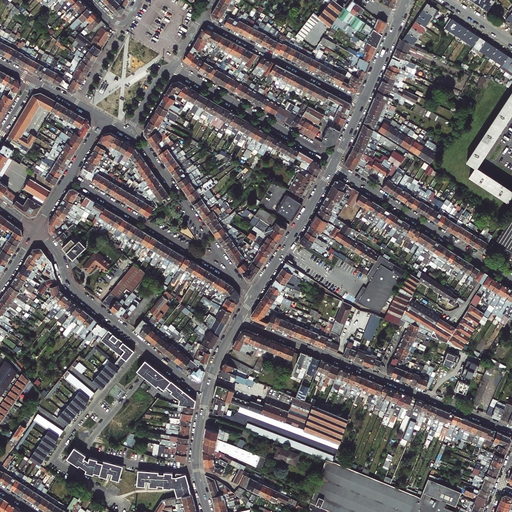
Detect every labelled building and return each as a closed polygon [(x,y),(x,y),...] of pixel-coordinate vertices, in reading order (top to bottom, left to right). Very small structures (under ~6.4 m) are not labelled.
[(60,0),(59,1),(60,2),(54,8),(54,9),(56,10),(60,7),(61,6),(66,0),(60,0)] [(76,0),(66,0),(61,6),(62,8),(63,8),(67,5),(70,7),(76,0)] [(84,2),(81,0),(76,0),(70,7),(68,9),(70,10),(65,15),(68,18),(84,2)] [(120,4),(122,0),(116,0),(110,8),(114,11),(120,4)] [(121,15),(129,0),(122,0),(120,4),(114,11),(118,15),(121,15)] [(233,5),(223,0),(219,0),(218,3),(233,11),(234,10),(236,7),(233,5)] [(330,2),(318,16),(330,27),(333,23),(343,7),(345,5),(343,3),(341,6),(336,2),(335,0),(331,0),(330,2)] [(352,0),(348,0),(345,5),(343,7),(345,8),(350,12),(357,3),(352,0)] [(493,1),(491,0),(483,0),(480,4),(487,9),(493,1)] [(77,18),(88,7),(84,2),(68,18),(64,22),(66,24),(69,22),(75,16),(77,18)] [(233,11),(218,3),(215,7),(230,15),(232,13),(233,11)] [(357,3),(350,12),(359,18),(362,13),(365,9),(357,3)] [(438,11),(428,4),(424,10),(434,17),(438,11)] [(14,16),(16,14),(18,9),(14,5),(10,13),(14,16)] [(70,25),(73,28),(77,24),(81,20),(83,22),(93,11),(88,7),(77,18),(71,24),(70,25)] [(230,15),(215,7),(213,12),(227,20),(230,15)] [(382,34),(367,23),(365,22),(359,18),(350,12),(345,8),(343,7),(333,23),(353,36),(354,35),(363,41),(367,42),(376,47),(382,34)] [(229,27),(239,11),(237,10),(236,11),(234,15),(232,13),(230,15),(227,20),(224,24),(229,27)] [(240,10),(239,11),(229,27),(233,29),(243,14),(241,12),(242,11),(240,10)] [(434,17),(424,10),(420,16),(428,21),(430,23),(434,17)] [(97,15),(93,11),(83,22),(80,24),(82,26),(84,24),(86,26),(97,15)] [(227,20),(213,12),(211,15),(212,18),(224,24),(227,20)] [(243,14),(233,29),(238,32),(244,22),(249,14),(245,12),(243,14)] [(97,15),(86,26),(79,33),(82,35),(84,37),(88,33),(101,20),(97,15)] [(377,19),(373,16),(372,17),(373,18),(371,21),(384,29),(386,23),(378,18),(377,19)] [(424,26),(428,21),(420,16),(416,21),(424,26)] [(246,23),(244,22),(238,32),(242,34),(250,21),(252,19),(250,18),(248,21),(248,20),(246,23)] [(451,30),(456,22),(450,19),(446,25),(445,27),(451,30)] [(77,24),(73,28),(75,29),(80,24),(83,22),(81,20),(77,24)] [(104,23),(101,20),(88,33),(93,36),(95,34),(94,33),(98,28),(100,26),(104,23)] [(246,36),(256,21),(254,20),(253,23),(250,21),(242,34),(246,36)] [(257,20),(256,21),(246,36),(251,38),(261,23),(262,23),(257,20)] [(370,20),(367,23),(382,34),(384,29),(371,21),(370,20)] [(51,26),(46,21),(40,27),(46,32),(51,26)] [(420,32),(424,26),(416,21),(412,27),(420,32)] [(251,38),(255,41),(262,31),(264,28),(264,27),(264,26),(266,27),(266,26),(266,25),(267,23),(266,22),(265,25),(261,23),(251,38)] [(457,34),(462,26),(456,22),(451,30),(452,31),(457,34)] [(260,43),(265,46),(275,30),(277,27),(279,24),(277,23),(275,27),(273,29),(271,27),(269,29),(260,43)] [(468,30),(462,26),(457,34),(462,38),(468,30)] [(101,49),(111,33),(107,30),(101,27),(91,43),(93,44),(101,49)] [(416,38),(420,32),(412,27),(408,32),(416,38)] [(442,31),(448,35),(449,34),(451,30),(445,27),(442,31)] [(199,36),(207,41),(213,31),(207,28),(203,29),(199,36)] [(255,41),(260,43),(269,29),(267,28),(264,33),(262,31),(255,41)] [(0,41),(0,52),(10,34),(13,30),(11,29),(9,32),(8,33),(5,32),(0,41)] [(10,34),(0,52),(0,53),(4,56),(14,39),(14,38),(12,37),(13,34),(15,31),(13,30),(10,34)] [(275,30),(265,46),(269,48),(276,37),(274,35),(277,31),(275,30)] [(473,34),(468,30),(462,38),(468,42),(473,34)] [(207,41),(211,43),(218,34),(213,31),(207,41)] [(416,38),(408,32),(403,40),(412,44),(414,45),(419,39),(416,38)] [(211,54),(211,53),(213,50),(214,48),(222,36),(218,34),(211,43),(212,43),(210,46),(209,48),(209,50),(208,52),(209,52),(208,53),(209,54),(209,53),(210,53),(211,54)] [(269,48),(273,50),(281,35),(278,34),(276,37),(269,48)] [(468,42),(474,45),(479,37),(473,34),(468,42)] [(82,35),(79,38),(86,43),(87,42),(92,46),(93,44),(91,43),(84,37),(82,35)] [(273,50),(278,53),(285,38),(285,37),(281,35),(273,50)] [(199,36),(196,41),(207,47),(207,45),(208,44),(206,43),(207,41),(199,36)] [(213,50),(211,53),(215,56),(216,53),(217,52),(218,51),(227,38),(222,36),(214,48),(213,50)] [(323,37),(320,42),(333,49),(336,44),(323,37)] [(479,37),(474,45),(480,49),(485,41),(479,37)] [(97,56),(101,49),(93,44),(92,46),(87,42),(86,43),(79,38),(77,41),(78,42),(97,56)] [(218,51),(222,54),(231,41),(227,38),(218,51)] [(285,38),(278,53),(282,55),(288,42),(289,40),(285,38)] [(15,40),(14,39),(4,56),(9,58),(19,42),(15,40)] [(19,42),(9,58),(14,61),(25,43),(26,41),(23,39),(21,43),(19,42)] [(396,48),(426,62),(427,61),(425,60),(426,59),(423,57),(425,53),(413,48),(411,47),(412,44),(403,40),(400,39),(396,48)] [(207,47),(196,41),(193,45),(200,50),(201,51),(203,48),(204,49),(205,49),(207,47)] [(226,56),(227,56),(236,43),(231,41),(222,54),(226,56)] [(363,41),(360,46),(373,55),(376,47),(367,42),(363,41)] [(491,45),(485,41),(480,49),(486,53),(491,45)] [(97,56),(78,42),(76,45),(82,49),(80,51),(81,52),(94,62),(97,56)] [(288,42),(282,55),(287,57),(293,44),(288,42)] [(25,43),(14,61),(19,64),(26,51),(28,48),(24,47),(26,44),(25,43)] [(236,43),(227,56),(231,58),(234,55),(240,45),(236,43)] [(293,44),(287,57),(291,60),(296,50),(299,45),(294,43),(293,44)] [(373,55),(360,46),(355,43),(353,46),(359,49),(358,51),(357,50),(356,52),(348,48),(347,50),(354,55),(369,62),(373,55)] [(189,65),(196,55),(200,50),(193,45),(183,60),(189,65)] [(234,55),(231,58),(229,62),(228,63),(230,64),(232,61),(233,59),(236,60),(238,57),(245,48),(240,45),(234,55)] [(425,53),(426,51),(414,45),(413,48),(425,53)] [(491,57),(496,49),(491,45),(486,53),(491,57)] [(296,50),(291,60),(296,62),(301,52),(302,50),(303,48),(301,46),(299,51),(296,50)] [(24,66),(29,69),(36,56),(33,55),(36,49),(34,48),(33,50),(32,51),(24,66)] [(238,61),(241,63),(243,59),(249,50),(245,48),(238,57),(236,60),(236,62),(235,63),(234,64),(236,65),(238,61)] [(425,65),(426,62),(396,48),(393,55),(413,64),(414,64),(416,61),(425,65)] [(502,53),(496,49),(491,57),(497,61),(502,53)] [(24,66),(32,51),(31,50),(29,52),(26,51),(19,64),(24,66)] [(243,59),(241,63),(237,69),(241,71),(244,67),(254,52),(249,50),(243,59)] [(34,72),(38,74),(47,59),(49,55),(44,52),(42,56),(34,72)] [(74,54),(75,55),(91,67),(94,62),(81,52),(79,54),(77,52),(76,53),(75,52),(74,54)] [(244,67),(248,70),(258,55),(254,52),(244,67)] [(296,62),(300,64),(305,55),(301,52),(296,62)] [(309,69),(313,71),(320,58),(322,54),(318,52),(317,54),(315,57),(314,59),(309,69)] [(497,61),(503,64),(508,56),(502,53),(497,61)] [(34,72),(42,56),(37,54),(36,56),(29,69),(34,72)] [(320,58),(313,71),(318,74),(324,61),(322,60),(324,56),(323,56),(324,55),(322,54),(320,58)] [(80,63),(78,66),(88,72),(91,67),(75,55),(73,58),(80,63)] [(189,65),(194,68),(200,59),(201,57),(200,56),(198,57),(196,55),(189,65)] [(251,74),(255,67),(262,57),(258,55),(248,70),(246,73),(242,79),(234,92),(238,94),(244,85),(245,83),(249,77),(250,76),(251,74)] [(305,55),(300,64),(305,67),(310,57),(305,55)] [(369,62),(354,55),(352,60),(353,60),(351,64),(356,67),(365,71),(369,62)] [(413,66),(414,64),(413,64),(393,55),(389,64),(404,71),(406,66),(405,66),(406,63),(413,66)] [(51,62),(43,77),(48,79),(55,67),(53,65),(56,60),(55,59),(57,57),(55,56),(51,62)] [(506,71),(511,62),(511,58),(508,56),(503,64),(501,67),(506,71)] [(202,73),(212,60),(212,59),(208,57),(207,58),(204,62),(198,71),(202,73)] [(259,71),(267,59),(262,57),(255,67),(257,68),(256,70),(259,71)] [(310,57),(305,67),(309,69),(314,59),(310,57)] [(73,63),(75,64),(78,66),(80,63),(73,58),(71,62),(73,63)] [(325,60),(324,61),(318,74),(322,76),(329,63),(330,61),(331,60),(331,59),(329,58),(327,61),(325,60)] [(38,74),(43,77),(51,62),(47,59),(38,74)] [(200,59),(194,68),(198,71),(204,62),(202,60),(200,59)] [(257,78),(259,79),(271,62),(267,59),(259,71),(257,74),(255,77),(257,78)] [(212,66),(215,62),(212,60),(202,73),(207,76),(213,67),(212,66)] [(53,83),(63,65),(58,62),(55,67),(48,79),(53,83)] [(211,78),(216,81),(228,63),(227,62),(226,64),(224,64),(221,68),(219,67),(211,78)] [(267,77),(275,64),(271,62),(259,79),(264,82),(266,79),(267,77)] [(352,69),(354,70),(361,73),(361,74),(364,75),(365,71),(356,67),(351,64),(348,62),(346,66),(352,69)] [(228,63),(216,81),(220,84),(228,72),(226,71),(230,67),(231,67),(232,66),(230,64),(228,63)] [(322,76),(327,78),(332,69),(333,65),(331,64),(329,63),(322,76)] [(75,64),(72,70),(85,78),(88,72),(78,66),(75,64)] [(267,77),(271,79),(278,65),(275,64),(267,77)] [(417,77),(404,71),(389,64),(387,68),(407,77),(410,79),(411,77),(414,78),(416,79),(417,77)] [(66,66),(63,65),(53,83),(59,86),(65,74),(67,71),(65,71),(64,73),(62,72),(66,66)] [(213,67),(207,76),(211,78),(219,67),(220,66),(218,65),(215,68),(213,67)] [(276,81),(283,68),(278,65),(271,79),(276,81)] [(331,81),(338,67),(336,66),(334,70),(332,69),(327,78),(331,81)] [(331,81),(336,83),(341,73),(342,71),(341,69),(338,67),(331,81)] [(73,75),(72,77),(82,83),(85,78),(72,70),(70,69),(68,68),(67,71),(73,75)] [(229,89),(240,72),(241,71),(237,69),(237,68),(234,72),(233,74),(224,86),(229,89)] [(278,85),(280,86),(288,70),(283,68),(276,81),(280,83),(278,85)] [(407,77),(387,68),(385,74),(395,79),(404,83),(407,77)] [(361,73),(354,70),(353,72),(351,70),(349,69),(347,71),(352,75),(362,79),(364,75),(361,74),(361,73)] [(288,70),(280,86),(279,87),(281,89),(283,84),(286,86),(293,73),(288,70)] [(220,84),(224,86),(233,74),(229,71),(228,72),(220,84)] [(352,75),(347,71),(346,74),(350,76),(352,76),(350,79),(360,84),(362,79),(352,75)] [(243,73),(240,72),(229,89),(234,92),(242,79),(240,78),(243,73)] [(449,82),(452,75),(444,72),(441,79),(449,82)] [(293,73),(286,86),(282,92),(286,95),(288,92),(298,76),(293,73)] [(336,83),(340,85),(344,77),(345,76),(341,73),(336,83)] [(2,92),(4,89),(11,76),(7,74),(0,86),(3,87),(1,92),(2,92)] [(65,81),(66,79),(68,75),(65,74),(59,86),(73,93),(76,92),(78,89),(65,81)] [(393,85),(395,79),(385,74),(382,80),(393,85)] [(478,85),(483,87),(487,77),(482,75),(478,85)] [(6,90),(8,91),(9,90),(10,91),(12,87),(11,86),(16,79),(11,76),(4,89),(6,90)] [(298,76),(288,92),(289,93),(290,90),(295,92),(296,91),(303,78),(298,76)] [(69,80),(66,79),(65,81),(78,89),(82,83),(72,77),(71,77),(69,80)] [(349,83),(347,79),(346,78),(344,77),(340,85),(354,93),(357,91),(358,88),(349,83)] [(251,89),(248,87),(242,97),(247,99),(256,85),(258,82),(259,80),(259,79),(257,78),(251,89)] [(303,78),(296,91),(299,93),(298,95),(299,95),(300,94),(300,93),(302,90),(307,81),(303,78)] [(18,80),(16,79),(11,86),(12,87),(10,91),(9,90),(8,91),(7,93),(8,94),(7,96),(13,99),(20,87),(18,80)] [(360,84),(350,79),(349,83),(358,88),(360,84)] [(393,87),(393,85),(382,80),(380,86),(401,95),(416,103),(418,104),(421,98),(399,88),(399,90),(393,87)] [(302,90),(307,92),(312,83),(307,81),(302,90)] [(175,100),(178,94),(184,85),(179,82),(172,83),(165,94),(175,100)] [(311,94),(316,85),(312,83),(307,92),(311,94)] [(184,85),(178,94),(183,97),(184,97),(190,88),(184,85)] [(248,87),(244,85),(238,94),(242,97),(248,87)] [(251,102),(259,90),(260,88),(256,85),(247,99),(251,102)] [(320,87),(316,85),(311,94),(315,97),(320,87)] [(262,92),(259,90),(251,102),(256,104),(262,95),(266,87),(265,86),(262,92)] [(377,92),(393,99),(394,99),(394,97),(393,97),(393,95),(400,97),(401,95),(380,86),(377,92)] [(320,87),(315,97),(321,100),(318,104),(322,106),(329,92),(320,87)] [(182,104),(185,105),(194,90),(190,88),(184,97),(183,97),(180,103),(182,104)] [(191,108),(193,103),(199,93),(194,90),(185,105),(184,108),(182,110),(185,111),(188,106),(191,108)] [(0,93),(0,96),(10,103),(13,99),(7,96),(6,95),(4,93),(2,92),(1,92),(0,94),(0,93)] [(36,136),(29,132),(25,130),(40,105),(44,107),(51,111),(57,101),(40,92),(33,94),(4,143),(13,149),(15,150),(25,155),(27,151),(30,146),(34,140),(36,137),(36,136)] [(329,92),(322,106),(329,110),(330,109),(331,107),(328,105),(331,99),(335,102),(338,97),(329,92)] [(391,104),(393,99),(377,92),(375,97),(390,104),(391,104)] [(511,92),(467,161),(475,167),(511,111),(511,92)] [(199,93),(193,103),(195,104),(190,111),(192,112),(195,114),(195,113),(205,96),(199,93)] [(260,107),(265,109),(273,94),(272,94),(272,95),(268,93),(267,95),(266,97),(260,107)] [(276,95),(274,93),(273,94),(265,109),(269,112),(276,100),(274,98),(276,95)] [(180,102),(175,100),(165,94),(163,98),(177,107),(180,102)] [(260,107),(266,97),(264,96),(262,95),(256,104),(260,107)] [(0,102),(8,107),(10,103),(0,96),(0,102)] [(205,96),(195,113),(199,116),(202,110),(203,111),(210,99),(205,96)] [(278,96),(276,100),(269,112),(274,115),(280,106),(282,102),(278,100),(280,97),(278,96)] [(335,102),(337,103),(349,109),(351,106),(350,103),(338,97),(335,102)] [(373,102),(394,111),(396,107),(390,104),(375,97),(373,102)] [(163,98),(159,105),(168,110),(170,107),(178,112),(180,108),(177,107),(163,98)] [(206,116),(207,117),(215,102),(210,99),(203,111),(202,114),(204,115),(204,116),(205,117),(206,116)] [(50,117),(53,118),(61,104),(57,101),(51,111),(53,112),(50,117)] [(217,110),(220,105),(215,102),(207,117),(209,118),(207,122),(210,124),(215,115),(218,110),(217,110)] [(285,109),(280,106),(274,115),(285,121),(295,105),(289,102),(285,109)] [(392,115),(394,111),(373,102),(369,111),(383,117),(385,112),(392,115)] [(300,108),(291,124),(296,127),(301,118),(299,116),(299,115),(305,105),(303,103),(300,108)] [(333,107),(335,108),(348,113),(349,109),(337,103),(336,106),(334,105),(333,105),(332,105),(331,106),(333,107)] [(57,121),(60,116),(66,107),(61,104),(53,118),(54,119),(57,121)] [(318,104),(316,109),(327,115),(329,114),(329,115),(330,116),(334,118),(333,119),(343,124),(345,119),(333,112),(331,111),(329,110),(322,106),(318,104)] [(25,130),(29,132),(44,107),(40,105),(25,130)] [(168,110),(159,105),(156,111),(168,118),(174,122),(176,119),(171,115),(168,114),(166,113),(168,110)] [(225,108),(220,105),(217,110),(218,110),(215,115),(210,124),(212,125),(215,121),(217,122),(225,108)] [(300,108),(295,105),(285,121),(291,124),(300,108)] [(315,110),(308,106),(303,115),(308,118),(312,120),(314,122),(316,123),(318,124),(323,114),(315,110)] [(66,107),(60,116),(64,119),(70,109),(66,107)] [(230,111),(225,108),(217,122),(219,124),(217,127),(220,129),(222,125),(225,121),(228,116),(227,116),(230,111)] [(348,113),(335,108),(333,112),(345,119),(348,113)] [(67,123),(68,121),(74,112),(70,109),(64,119),(66,120),(63,124),(65,126),(67,123)] [(168,118),(156,111),(153,116),(169,125),(170,126),(171,123),(167,121),(168,118)] [(225,121),(222,125),(219,130),(221,132),(222,130),(225,131),(227,128),(236,114),(230,111),(227,116),(228,116),(225,121)] [(383,117),(369,111),(367,116),(378,120),(380,122),(381,122),(383,123),(384,121),(386,119),(385,118),(383,117)] [(69,129),(71,127),(78,114),(74,112),(68,121),(70,122),(68,124),(67,127),(69,129)] [(75,129),(77,126),(83,117),(78,114),(71,127),(72,127),(75,129)] [(227,128),(232,131),(235,126),(235,127),(238,122),(237,121),(240,117),(236,114),(227,128)] [(306,121),(308,118),(303,115),(302,116),(301,118),(296,127),(300,130),(305,121),(306,121)] [(169,125),(153,116),(150,121),(162,128),(165,129),(167,126),(168,126),(169,125)] [(376,124),(378,120),(367,116),(364,122),(378,131),(380,127),(378,126),(376,124)] [(88,120),(83,117),(77,126),(80,128),(77,132),(76,131),(75,132),(84,137),(90,127),(88,120)] [(237,134),(245,120),(240,117),(237,121),(238,122),(235,127),(235,126),(232,131),(237,134)] [(312,120),(308,118),(306,121),(305,121),(300,130),(305,132),(310,123),(312,120)] [(249,122),(245,120),(237,134),(236,135),(238,137),(237,138),(236,139),(239,141),(244,132),(245,132),(247,127),(246,127),(249,122)] [(145,134),(147,138),(162,128),(150,121),(144,130),(145,134)] [(378,131),(384,134),(390,124),(389,124),(388,123),(384,121),(383,123),(382,124),(380,127),(378,131)] [(244,132),(239,141),(241,142),(243,139),(245,140),(246,139),(247,138),(255,125),(249,122),(246,127),(247,127),(245,132),(244,132)] [(310,123),(305,132),(309,135),(316,123),(314,122),(313,125),(310,123)] [(391,131),(394,127),(395,125),(391,122),(389,124),(390,124),(384,134),(388,137),(391,131)] [(321,125),(318,124),(316,123),(309,135),(314,138),(317,132),(321,126),(321,125)] [(361,131),(374,139),(393,150),(397,145),(395,144),(391,141),(387,138),(382,136),(377,132),(364,124),(361,131)] [(249,141),(251,141),(259,128),(255,125),(247,138),(250,140),(249,141)] [(329,126),(322,142),(327,145),(334,143),(340,132),(329,126)] [(67,127),(64,132),(80,143),(84,137),(75,132),(74,131),(71,129),(69,129),(67,127)] [(398,129),(394,127),(391,131),(388,137),(392,139),(398,129)] [(399,127),(398,129),(392,139),(396,142),(402,132),(404,130),(399,127)] [(402,143),(407,135),(410,129),(405,127),(404,130),(402,132),(396,142),(401,144),(402,143)] [(162,128),(147,138),(150,142),(159,136),(158,134),(165,129),(162,128)] [(188,136),(174,128),(172,133),(186,140),(188,137),(188,136)] [(255,146),(264,131),(259,128),(251,141),(242,155),(247,157),(247,156),(249,157),(255,146)] [(59,137),(62,139),(77,148),(80,143),(64,132),(62,131),(59,137)] [(269,133),(264,131),(255,146),(256,147),(258,144),(261,146),(269,133)] [(373,140),(374,139),(361,131),(359,136),(368,141),(373,143),(374,141),(373,140)] [(412,135),(414,132),(412,131),(409,136),(407,135),(402,143),(401,144),(405,147),(412,135)] [(105,149),(108,151),(116,136),(110,132),(106,134),(107,137),(104,143),(107,145),(105,149)] [(150,142),(153,146),(162,140),(161,139),(166,135),(165,134),(164,135),(163,133),(159,136),(150,142)] [(264,148),(266,149),(274,136),(269,133),(261,146),(257,152),(261,154),(264,148)] [(107,137),(106,134),(103,134),(97,144),(104,148),(105,147),(102,145),(103,143),(104,143),(107,137)] [(412,135),(405,147),(409,150),(417,138),(412,135)] [(114,147),(115,148),(121,138),(116,136),(108,151),(110,152),(114,147)] [(274,136),(266,149),(266,150),(271,153),(279,139),(274,136)] [(368,148),(375,151),(377,152),(378,148),(372,145),(367,143),(368,141),(359,136),(356,142),(368,148)] [(418,155),(427,140),(423,137),(421,141),(413,152),(418,155)] [(121,138),(115,148),(113,152),(114,153),(113,154),(110,159),(114,161),(125,141),(121,138)] [(421,141),(417,138),(409,150),(413,152),(421,141)] [(57,139),(55,142),(74,153),(77,148),(62,139),(60,142),(57,139)] [(275,154),(275,153),(277,149),(279,150),(284,142),(279,139),(271,153),(275,154)] [(153,146),(159,154),(169,147),(168,145),(164,148),(162,149),(159,144),(163,141),(162,140),(153,146)] [(430,146),(430,144),(429,143),(430,142),(427,140),(418,155),(422,158),(430,146)] [(122,159),(130,144),(125,141),(114,161),(113,162),(116,163),(117,161),(117,162),(120,158),(122,159)] [(74,153),(55,142),(52,147),(56,149),(61,153),(70,159),(74,153)] [(159,154),(162,159),(170,153),(169,151),(176,147),(179,144),(177,142),(169,147),(159,154)] [(284,142),(279,150),(282,151),(280,154),(279,156),(281,157),(282,155),(284,152),(288,145),(284,142)] [(373,155),(375,151),(368,148),(356,142),(353,148),(362,153),(364,149),(365,151),(373,155)] [(0,149),(0,151),(9,157),(13,149),(4,143),(0,149)] [(105,149),(104,148),(97,144),(94,149),(107,157),(110,152),(108,151),(105,149)] [(135,147),(130,144),(122,159),(123,160),(121,164),(124,166),(135,147)] [(281,157),(287,161),(294,148),(288,145),(284,152),(287,154),(286,156),(282,155),(281,157)] [(434,148),(430,146),(422,158),(426,160),(434,148)] [(139,152),(135,147),(124,166),(127,168),(128,166),(132,162),(131,161),(132,159),(133,160),(139,152)] [(162,159),(164,163),(178,153),(177,152),(180,149),(178,147),(177,148),(170,153),(162,159)] [(292,157),(294,158),(295,158),(299,151),(294,148),(287,161),(292,163),(293,161),(291,160),(292,157)] [(396,169),(405,157),(393,150),(391,154),(388,158),(382,155),(381,156),(380,160),(374,156),(372,159),(368,157),(367,157),(368,155),(366,155),(362,153),(353,148),(350,153),(359,158),(367,163),(366,166),(364,169),(360,174),(365,177),(368,173),(369,174),(371,174),(373,171),(371,169),(373,167),(374,168),(390,177),(396,169)] [(438,151),(434,148),(426,160),(430,162),(437,153),(438,151)] [(110,159),(107,157),(94,149),(91,154),(107,163),(111,166),(113,162),(114,161),(110,159)] [(67,163),(50,152),(46,150),(45,151),(49,154),(48,155),(52,158),(51,160),(65,168),(67,163)] [(52,150),(50,152),(67,163),(70,159),(61,153),(60,155),(55,151),(52,150)] [(178,153),(164,163),(167,167),(180,158),(179,157),(182,154),(184,153),(182,150),(179,152),(180,153),(179,154),(178,153)] [(8,187),(0,181),(0,171),(9,157),(0,151),(0,195),(1,196),(6,189),(8,187)] [(299,151),(295,158),(299,160),(300,158),(303,153),(299,151)] [(132,162),(128,166),(131,168),(137,161),(142,156),(139,152),(133,160),(132,159),(131,161),(132,162)] [(306,161),(305,163),(320,171),(321,169),(319,162),(310,157),(303,153),(300,158),(306,161)] [(359,158),(350,153),(347,159),(357,164),(359,166),(359,167),(360,168),(361,167),(364,169),(366,166),(367,163),(359,158)] [(107,163),(91,154),(88,159),(101,167),(106,169),(108,170),(108,171),(109,168),(111,166),(107,163)] [(167,167),(171,172),(186,162),(184,159),(185,158),(183,155),(180,158),(167,167)] [(413,155),(411,158),(407,163),(411,165),(416,157),(413,155)] [(133,170),(133,169),(145,161),(142,156),(137,161),(131,168),(133,170)] [(0,171),(0,179),(12,159),(11,158),(9,157),(0,171)] [(65,168),(51,160),(51,159),(49,162),(43,158),(41,160),(42,161),(62,173),(65,168)] [(84,166),(97,174),(101,167),(88,159),(84,166)] [(357,172),(360,168),(359,167),(359,166),(357,164),(347,159),(345,164),(352,168),(357,172)] [(62,173),(42,161),(41,163),(46,167),(45,169),(59,178),(62,173)] [(133,169),(136,173),(148,165),(145,161),(133,169)] [(175,177),(187,168),(190,166),(186,161),(186,162),(171,172),(175,177)] [(308,168),(307,171),(317,176),(320,171),(305,163),(302,161),(300,164),(303,166),(308,168)] [(31,169),(21,162),(20,163),(33,173),(34,171),(31,169)] [(301,171),(300,173),(311,179),(315,181),(317,176),(307,171),(302,168),(294,164),(293,164),(293,165),(294,166),(294,167),(301,171)] [(139,177),(151,169),(148,165),(136,173),(139,177)] [(175,177),(178,182),(195,170),(197,168),(196,165),(189,170),(187,168),(175,177)] [(429,175),(433,169),(429,165),(424,172),(429,175)] [(31,169),(34,171),(55,184),(59,178),(45,169),(43,171),(38,168),(37,169),(35,167),(33,166),(31,169)] [(84,170),(88,173),(88,172),(92,174),(95,176),(97,174),(84,166),(80,172),(81,175),(84,170)] [(95,176),(92,182),(96,185),(106,169),(101,167),(97,174),(95,176)] [(387,191),(400,173),(403,168),(401,167),(398,171),(397,170),(390,179),(389,178),(382,188),(387,191)] [(511,194),(511,190),(475,167),(469,176),(508,201),(511,194)] [(106,169),(96,185),(101,187),(108,175),(106,174),(108,170),(106,169)] [(140,179),(142,181),(154,173),(151,169),(139,177),(140,179)] [(397,170),(396,169),(390,177),(389,178),(390,179),(397,170)] [(429,175),(434,178),(437,172),(433,169),(429,175)] [(108,175),(101,187),(105,190),(112,178),(116,172),(112,170),(108,175)] [(195,170),(178,182),(181,187),(196,176),(198,175),(195,170)] [(42,205),(55,184),(34,171),(33,173),(24,188),(34,194),(31,199),(42,205)] [(311,179),(300,173),(298,172),(289,189),(301,197),(311,179)] [(154,173),(142,181),(140,183),(142,187),(144,186),(157,177),(154,173)] [(403,174),(400,173),(387,191),(392,194),(398,185),(397,184),(403,174)] [(403,181),(401,180),(398,185),(392,194),(396,197),(410,176),(407,174),(406,176),(403,181)] [(184,191),(199,181),(196,176),(181,187),(184,191)] [(407,185),(409,182),(412,177),(410,176),(396,197),(401,199),(409,186),(407,185)] [(159,181),(157,177),(144,186),(142,187),(140,189),(141,189),(143,191),(144,192),(146,191),(159,181)] [(184,191),(187,196),(203,185),(201,183),(206,179),(205,177),(200,180),(199,181),(184,191)] [(115,180),(112,178),(105,190),(109,193),(116,181),(115,180)] [(118,180),(116,179),(115,180),(116,181),(109,193),(113,195),(120,183),(117,181),(118,180)] [(191,201),(203,192),(205,191),(204,188),(213,182),(211,179),(203,185),(187,196),(191,201)] [(348,192),(350,193),(353,188),(347,184),(339,179),(335,180),(333,184),(347,193),(348,192)] [(405,202),(413,190),(410,188),(412,185),(413,184),(416,180),(413,179),(411,183),(409,186),(401,199),(405,202)] [(120,183),(113,195),(118,198),(125,186),(126,184),(122,181),(120,183)] [(146,191),(144,192),(148,196),(162,186),(159,181),(146,191)] [(205,191),(215,184),(213,182),(204,188),(205,191)] [(333,184),(331,188),(343,195),(348,199),(350,197),(351,195),(349,194),(350,193),(348,192),(347,193),(333,184)] [(415,187),(413,190),(405,202),(410,205),(422,187),(417,184),(415,187)] [(423,184),(422,187),(410,205),(415,208),(425,192),(422,190),(423,189),(425,185),(423,184)] [(122,201),(129,188),(125,186),(118,198),(122,201)] [(162,186),(148,196),(149,197),(148,198),(149,200),(150,198),(151,199),(152,200),(153,199),(157,196),(165,190),(162,186)] [(73,188),(69,189),(67,193),(83,202),(86,196),(73,188)] [(134,191),(129,188),(122,201),(126,203),(134,191)] [(337,200),(345,205),(346,203),(348,204),(349,202),(347,201),(348,199),(343,195),(331,188),(327,194),(337,200)] [(1,196),(13,205),(17,200),(18,197),(6,189),(1,196)] [(420,211),(432,192),(427,189),(426,191),(425,192),(415,208),(420,211)] [(126,203),(130,206),(137,194),(139,191),(138,191),(137,192),(134,190),(134,191),(126,203)] [(165,190),(157,196),(153,199),(152,200),(151,199),(150,200),(152,202),(153,201),(154,202),(153,203),(154,204),(155,203),(156,204),(165,198),(169,195),(165,190)] [(130,206),(135,208),(142,197),(143,195),(142,194),(144,192),(143,191),(142,192),(140,196),(137,194),(130,206)] [(357,191),(352,198),(348,204),(353,207),(354,206),(355,207),(356,208),(357,206),(359,204),(361,205),(366,197),(357,191)] [(135,208),(139,211),(146,199),(148,196),(144,192),(142,194),(143,195),(142,197),(135,208)] [(191,201),(196,208),(214,196),(215,195),(213,193),(207,197),(203,192),(191,201)] [(424,214),(435,198),(432,196),(434,193),(432,192),(420,211),(424,214)] [(67,193),(64,198),(80,207),(83,202),(67,193)] [(276,210),(288,218),(290,215),(294,217),(297,212),(299,208),(302,204),(286,194),(276,210)] [(324,199),(334,204),(339,207),(339,208),(342,210),(342,209),(345,205),(337,200),(327,194),(324,199)] [(200,213),(214,203),(217,200),(221,197),(220,195),(216,198),(214,196),(196,208),(200,213)] [(83,202),(80,207),(85,210),(91,199),(86,196),(83,202)] [(146,199),(139,211),(143,214),(150,204),(152,202),(150,200),(151,199),(150,198),(149,200),(148,198),(149,197),(148,196),(146,199)] [(433,220),(443,203),(441,202),(444,197),(442,196),(441,197),(439,200),(428,217),(433,220)] [(42,205),(31,199),(29,197),(26,202),(24,205),(17,200),(13,205),(28,217),(36,215),(42,205)] [(18,197),(17,200),(24,205),(26,202),(19,197),(18,197)] [(64,198),(61,203),(82,216),(83,213),(78,209),(80,207),(64,198)] [(367,209),(373,201),(368,198),(362,206),(359,211),(362,213),(358,218),(361,219),(361,218),(367,209)] [(437,199),(435,198),(424,214),(428,217),(439,200),(437,199)] [(85,210),(90,213),(96,202),(91,199),(85,210)] [(215,204),(214,203),(200,213),(203,218),(223,203),(225,202),(223,199),(218,202),(215,204)] [(324,199),(322,203),(331,209),(332,208),(339,213),(339,212),(340,211),(341,212),(341,210),(337,208),(337,209),(333,206),(334,204),(324,199)] [(153,201),(152,202),(150,204),(143,214),(148,217),(156,204),(155,203),(154,204),(153,203),(154,202),(153,201)] [(366,221),(368,218),(377,204),(373,201),(367,209),(369,210),(364,217),(365,218),(363,220),(366,221)] [(90,213),(92,214),(94,211),(97,213),(95,216),(96,217),(98,218),(105,207),(96,202),(90,213)] [(450,202),(449,204),(437,222),(441,225),(452,209),(453,207),(451,205),(452,203),(450,202)] [(82,216),(61,203),(58,208),(71,216),(73,217),(74,215),(76,216),(80,218),(82,216)] [(216,214),(221,211),(220,209),(223,207),(222,206),(223,205),(223,203),(203,218),(207,224),(217,217),(216,214)] [(319,207),(336,218),(337,218),(338,217),(334,213),(330,211),(331,209),(322,203),(319,207)] [(345,205),(342,209),(351,214),(355,208),(354,208),(355,207),(354,206),(353,207),(348,204),(346,203),(345,205)] [(446,205),(443,203),(433,220),(437,222),(449,204),(447,203),(446,205)] [(374,218),(382,206),(377,204),(368,218),(370,219),(372,216),(374,218)] [(374,227),(375,226),(376,225),(386,209),(382,206),(374,218),(372,221),(369,227),(373,229),(374,227)] [(446,228),(456,212),(459,207),(457,206),(454,211),(452,209),(441,225),(446,228)] [(100,225),(101,223),(109,210),(105,207),(98,218),(97,219),(100,221),(98,224),(100,225)] [(255,215),(259,218),(283,234),(288,226),(284,223),(283,223),(281,221),(260,207),(255,215)] [(333,222),(336,218),(319,207),(316,212),(333,222)] [(64,217),(68,220),(73,223),(74,221),(70,218),(71,216),(58,208),(55,212),(64,217)] [(232,210),(230,208),(222,213),(217,217),(207,224),(210,228),(223,219),(229,214),(228,213),(232,210)] [(247,218),(252,211),(247,208),(242,215),(247,218)] [(340,213),(349,218),(351,214),(342,209),(342,210),(341,210),(341,212),(340,213)] [(380,229),(390,212),(386,209),(376,225),(375,226),(380,229)] [(459,213),(456,212),(446,228),(451,231),(461,215),(463,210),(461,209),(459,213)] [(109,210),(101,223),(103,224),(103,225),(105,227),(106,227),(108,223),(114,213),(109,210)] [(222,227),(226,224),(230,221),(231,222),(235,216),(236,214),(238,213),(235,210),(234,212),(229,215),(229,214),(223,219),(210,228),(214,233),(222,227)] [(470,210),(468,213),(455,234),(460,237),(467,226),(465,225),(468,220),(467,219),(472,211),(470,210)] [(61,222),(64,217),(55,212),(52,217),(61,222)] [(340,229),(344,223),(337,218),(336,218),(333,222),(316,212),(315,214),(339,229),(340,229)] [(385,229),(394,214),(390,212),(380,229),(379,230),(380,231),(383,227),(385,229)] [(461,215),(451,231),(455,234),(468,213),(466,212),(463,216),(461,215)] [(114,213),(108,223),(110,224),(107,229),(108,229),(107,230),(109,231),(110,230),(111,228),(113,225),(119,216),(114,213)] [(337,218),(344,223),(345,224),(349,218),(340,213),(338,217),(337,218)] [(238,230),(239,231),(246,220),(240,216),(236,214),(235,216),(231,222),(229,224),(233,226),(238,230)] [(310,223),(322,231),(332,237),(333,236),(334,237),(338,231),(339,229),(315,214),(310,223)] [(399,217),(394,214),(385,229),(388,230),(384,237),(386,237),(388,234),(390,231),(399,217)] [(116,231),(119,226),(123,219),(119,216),(113,225),(115,226),(113,230),(113,231),(115,233),(116,231)] [(59,225),(61,222),(52,217),(49,223),(49,231),(51,234),(57,229),(56,228),(59,225)] [(399,217),(390,231),(391,232),(393,229),(396,231),(403,220),(399,217)] [(283,234),(259,218),(254,225),(278,241),(283,234)] [(511,218),(497,240),(499,240),(493,250),(511,262),(511,218)] [(0,230),(4,233),(5,231),(7,228),(11,222),(7,219),(0,228),(0,230)] [(118,233),(120,235),(128,222),(123,219),(119,226),(121,227),(118,232),(118,233)] [(51,234),(55,238),(74,224),(73,223),(68,220),(65,222),(64,223),(57,229),(51,234)] [(393,236),(397,239),(407,222),(403,220),(396,231),(394,234),(393,236)] [(214,233),(217,238),(233,226),(229,224),(231,222),(230,221),(226,224),(227,226),(224,228),(222,227),(214,233)] [(22,235),(21,229),(11,222),(7,228),(10,231),(11,229),(22,235)] [(123,240),(132,225),(128,222),(120,235),(122,236),(121,237),(121,238),(120,239),(121,239),(123,240)] [(407,222),(397,239),(396,240),(401,243),(402,240),(411,225),(407,222)] [(469,222),(467,226),(460,237),(464,239),(473,225),(471,223),(469,222)] [(468,242),(477,227),(476,226),(477,223),(475,222),(474,223),(473,225),(464,239),(468,242)] [(473,245),(482,230),(481,228),(483,224),(481,222),(477,227),(468,242),(473,245)] [(322,231),(310,223),(310,224),(309,224),(321,232),(322,231)] [(363,235),(359,232),(354,229),(350,226),(348,225),(345,224),(344,223),(340,229),(343,231),(344,232),(347,234),(349,231),(361,238),(363,235)] [(71,232),(78,226),(74,224),(55,238),(62,247),(67,242),(64,239),(72,233),(71,232)] [(306,230),(332,246),(335,241),(333,240),(321,232),(309,224),(306,230)] [(124,249),(129,241),(137,227),(132,225),(123,240),(125,242),(122,247),(124,249)] [(260,234),(259,236),(274,246),(278,241),(254,225),(252,229),(258,233),(260,234)] [(404,250),(405,248),(417,229),(411,225),(402,240),(405,242),(403,246),(402,249),(404,250)] [(233,226),(217,238),(220,242),(233,233),(237,231),(238,230),(233,226)] [(134,243),(142,230),(137,227),(129,241),(132,243),(124,255),(126,256),(133,246),(134,243)] [(477,248),(489,230),(486,228),(484,232),(482,230),(473,245),(477,248)] [(22,237),(22,235),(11,229),(10,231),(8,233),(20,241),(22,237)] [(412,247),(422,232),(417,229),(405,248),(410,251),(412,247)] [(147,233),(142,230),(134,243),(137,244),(136,247),(131,254),(133,256),(134,255),(147,233)] [(303,235),(329,251),(331,248),(332,246),(306,230),(303,235)] [(482,251),(486,246),(492,236),(489,234),(491,231),(489,230),(477,248),(482,251)] [(17,245),(20,241),(8,233),(5,231),(4,233),(2,236),(6,238),(17,245)] [(339,240),(343,234),(342,233),(338,231),(334,237),(339,240)] [(220,242),(223,247),(236,238),(239,236),(243,233),(241,232),(239,233),(235,236),(233,233),(220,242)] [(253,240),(255,241),(258,237),(255,236),(250,232),(247,236),(248,237),(253,240)] [(417,245),(419,247),(426,235),(422,232),(412,247),(414,249),(417,245)] [(144,249),(152,236),(147,233),(134,255),(135,256),(138,251),(139,252),(141,249),(144,250),(144,249)] [(344,244),(348,237),(343,234),(339,240),(340,241),(344,244)] [(329,251),(303,235),(299,241),(324,256),(326,254),(327,254),(329,251)] [(426,235),(419,247),(413,256),(415,257),(417,254),(421,248),(423,250),(431,237),(426,235)] [(157,240),(152,236),(144,249),(147,251),(146,253),(148,254),(151,250),(157,240)] [(255,241),(271,252),(274,246),(259,236),(258,237),(255,241)] [(344,244),(345,244),(349,247),(353,240),(352,239),(348,237),(344,244)] [(435,240),(431,237),(423,250),(420,255),(419,256),(422,258),(423,255),(426,251),(428,253),(435,240)] [(14,250),(17,245),(6,238),(4,240),(2,239),(1,241),(14,250)] [(72,238),(67,242),(62,247),(66,252),(76,243),(72,238)] [(223,247),(227,251),(239,243),(238,242),(240,241),(238,239),(237,240),(236,238),(223,247)] [(354,250),(360,242),(354,238),(353,240),(349,247),(354,250)] [(81,239),(78,241),(76,243),(66,252),(67,253),(67,255),(69,256),(70,256),(73,259),(75,257),(77,255),(79,255),(81,253),(81,251),(86,247),(81,241),(82,240),(81,239)] [(0,247),(12,255),(14,250),(1,241),(0,240),(0,247)] [(154,256),(162,243),(157,240),(151,250),(148,254),(147,256),(143,262),(146,263),(147,261),(148,261),(150,257),(153,258),(154,256)] [(250,245),(254,247),(267,257),(271,252),(255,241),(253,240),(250,245)] [(435,240),(428,253),(426,256),(423,261),(422,261),(427,264),(427,263),(440,243),(435,240)] [(365,245),(360,242),(354,250),(359,253),(365,245)] [(167,246),(162,243),(154,256),(156,257),(155,260),(153,264),(155,265),(156,264),(159,259),(167,246)] [(230,256),(241,247),(239,243),(227,251),(230,256)] [(241,247),(230,256),(233,260),(245,251),(244,250),(245,249),(246,250),(248,249),(247,249),(250,245),(247,243),(241,247)] [(444,246),(440,243),(427,263),(429,264),(431,261),(434,256),(437,258),(444,246)] [(233,260),(235,264),(247,255),(248,251),(254,247),(250,245),(247,249),(248,249),(246,250),(245,249),(244,250),(245,251),(233,260)] [(370,248),(365,245),(359,253),(364,256),(370,248)] [(167,246),(159,259),(161,260),(158,265),(157,265),(156,266),(160,268),(163,263),(172,249),(167,246)] [(444,246),(437,258),(439,260),(436,264),(434,267),(436,268),(438,265),(448,249),(444,246)] [(0,254),(8,260),(12,255),(0,247),(0,254)] [(255,256),(264,262),(267,257),(254,247),(248,251),(250,253),(251,252),(252,252),(253,250),(257,253),(255,256)] [(51,271),(53,270),(50,260),(40,248),(33,248),(29,255),(51,271)] [(369,260),(375,251),(370,248),(364,256),(369,260)] [(163,263),(168,266),(176,251),(172,249),(163,263)] [(453,251),(448,249),(438,265),(440,266),(442,262),(445,263),(447,260),(453,251)] [(171,271),(181,254),(176,251),(168,266),(164,272),(169,275),(170,272),(171,271)] [(249,259),(260,267),(264,262),(255,256),(253,254),(251,257),(249,256),(251,253),(250,253),(248,251),(247,255),(247,258),(248,259),(249,259)] [(379,254),(375,251),(369,260),(374,263),(379,254)] [(453,251),(447,260),(449,262),(448,262),(446,266),(445,268),(447,270),(449,267),(457,254),(453,251)] [(95,252),(83,268),(90,273),(96,266),(96,267),(96,268),(97,268),(98,268),(105,273),(111,265),(95,252)] [(0,262),(5,265),(8,260),(0,254),(0,262)] [(138,264),(136,262),(135,264),(139,268),(143,262),(147,256),(144,254),(138,264)] [(171,277),(173,278),(186,257),(181,254),(171,271),(174,272),(173,274),(171,277)] [(357,302),(362,305),(365,307),(379,313),(405,270),(400,267),(379,254),(374,263),(369,271),(367,275),(368,280),(370,281),(366,287),(357,302)] [(462,257),(457,254),(449,267),(451,268),(449,272),(448,274),(450,275),(451,275),(462,257)] [(53,270),(51,271),(29,255),(26,259),(43,272),(52,278),(56,277),(53,270)] [(235,264),(237,267),(248,259),(247,258),(247,255),(235,264)] [(79,262),(75,257),(73,259),(69,263),(72,269),(79,262)] [(186,257),(173,278),(171,282),(173,283),(174,284),(177,279),(181,273),(183,274),(184,273),(191,261),(186,257)] [(459,272),(466,260),(462,257),(451,275),(453,277),(454,275),(457,271),(459,272)] [(40,276),(43,272),(26,259),(23,264),(40,276)] [(237,267),(241,272),(249,266),(246,264),(249,259),(248,259),(237,267)] [(249,266),(257,272),(260,267),(249,259),(246,264),(249,266)] [(471,263),(466,260),(459,272),(461,274),(459,277),(456,281),(459,283),(461,279),(471,263)] [(182,282),(184,284),(196,264),(191,261),(184,273),(186,274),(183,280),(182,282)] [(285,262),(282,267),(296,276),(301,279),(302,277),(300,275),(301,272),(285,262)] [(461,279),(465,282),(475,266),(471,263),(461,279)] [(42,277),(40,276),(23,264),(20,270),(32,279),(37,282),(38,283),(39,280),(42,277)] [(135,264),(102,302),(110,308),(116,300),(126,288),(131,293),(147,274),(139,268),(135,264)] [(196,264),(184,284),(175,298),(180,302),(191,284),(202,267),(196,264)] [(251,281),(257,272),(249,266),(241,272),(248,281),(251,281)] [(471,283),(480,268),(475,266),(465,282),(470,284),(471,283)] [(194,285),(197,281),(199,277),(202,279),(207,270),(202,267),(191,284),(194,285)] [(294,280),(296,276),(282,267),(275,278),(286,285),(290,287),(293,288),(300,291),(302,288),(294,285),(296,281),(294,280)] [(485,272),(480,268),(471,283),(476,286),(479,281),(485,272)] [(31,281),(32,279),(20,270),(17,275),(35,288),(36,286),(35,286),(35,285),(31,281)] [(212,273),(207,270),(202,279),(203,280),(201,283),(200,286),(203,288),(212,273)] [(436,281),(435,280),(430,277),(428,275),(423,272),(420,279),(447,296),(446,297),(449,299),(447,302),(453,305),(457,299),(463,303),(465,300),(453,293),(453,292),(448,289),(436,281)] [(485,272),(479,281),(481,282),(483,283),(489,274),(487,273),(485,272)] [(212,273),(203,288),(201,291),(204,293),(207,288),(208,289),(216,276),(212,273)] [(410,299),(420,279),(409,273),(397,291),(388,311),(384,318),(391,321),(398,324),(401,325),(405,320),(401,318),(410,299)] [(494,278),(489,274),(483,283),(476,294),(481,298),(482,296),(485,291),(494,278)] [(38,290),(35,288),(17,275),(14,280),(30,292),(33,294),(35,291),(39,294),(40,292),(38,290)] [(216,276),(208,289),(207,292),(210,294),(210,293),(211,293),(215,287),(216,287),(221,279),(216,276)] [(51,286),(58,284),(56,277),(52,278),(46,280),(42,277),(39,280),(43,283),(38,290),(40,292),(44,294),(48,288),(49,287),(51,286)] [(271,284),(280,290),(282,291),(285,292),(298,298),(299,294),(292,291),(289,289),(290,287),(286,285),(275,278),(271,284)] [(487,298),(498,280),(494,278),(485,291),(487,293),(484,297),(481,302),(488,307),(490,304),(485,301),(486,299),(487,298)] [(221,279),(216,287),(217,288),(216,289),(214,294),(215,295),(216,293),(216,292),(217,293),(220,290),(226,282),(221,279)] [(27,296),(30,292),(14,280),(10,285),(28,298),(29,297),(27,296)] [(503,283),(498,280),(487,298),(489,299),(489,298),(492,300),(494,297),(503,283)] [(216,292),(216,293),(218,296),(220,294),(232,286),(226,282),(220,290),(217,293),(216,292)] [(139,303),(125,320),(130,324),(159,289),(156,283),(139,303)] [(508,287),(503,283),(494,297),(492,300),(491,302),(490,304),(495,307),(498,303),(501,298),(508,287)] [(52,301),(60,291),(58,284),(51,286),(51,287),(52,294),(49,298),(50,299),(52,301)] [(278,295),(284,298),(285,295),(284,294),(280,293),(279,292),(280,290),(271,284),(268,289),(278,295)] [(29,299),(28,298),(10,285),(7,289),(24,302),(26,301),(27,302),(29,299)] [(224,293),(226,296),(235,290),(232,286),(220,294),(221,295),(224,293)] [(357,302),(366,287),(363,286),(353,301),(361,306),(362,305),(357,302)] [(511,288),(508,287),(501,298),(503,300),(500,304),(493,315),(495,317),(497,314),(511,290),(511,288)] [(25,303),(24,302),(7,289),(3,295),(19,306),(22,308),(25,303)] [(265,293),(275,299),(279,302),(280,303),(282,300),(287,302),(288,300),(284,298),(278,295),(268,289),(265,293)] [(235,290),(226,296),(227,297),(237,303),(239,299),(239,295),(235,290)] [(510,306),(511,302),(511,290),(497,314),(500,315),(502,312),(505,314),(510,306)] [(45,316),(46,317),(64,294),(60,291),(52,301),(50,304),(52,305),(48,310),(49,310),(45,316)] [(135,328),(145,336),(157,321),(159,319),(160,319),(170,307),(166,303),(169,299),(167,298),(170,294),(166,291),(149,310),(154,314),(147,323),(142,319),(135,328)] [(110,308),(115,313),(124,301),(129,296),(126,293),(119,302),(116,300),(110,308)] [(265,293),(262,298),(272,304),(275,299),(265,293)] [(56,315),(59,311),(69,298),(64,294),(46,317),(51,321),(56,315)] [(470,305),(455,328),(410,299),(401,318),(405,320),(409,322),(425,330),(428,332),(432,334),(431,335),(461,349),(483,315),(484,313),(475,308),(481,298),(476,294),(469,304),(470,305)] [(16,311),(19,306),(3,295),(0,299),(16,311)] [(214,302),(211,301),(210,300),(207,298),(204,297),(203,296),(201,300),(217,309),(216,312),(214,311),(214,312),(210,312),(209,314),(211,315),(212,314),(215,313),(218,314),(218,313),(228,318),(232,311),(218,304),(214,302)] [(237,303),(227,297),(224,302),(234,307),(237,303)] [(61,318),(73,302),(69,298),(59,311),(56,315),(61,318)] [(270,306),(272,304),(262,298),(259,302),(269,308),(273,310),(274,309),(275,308),(270,306)] [(15,312),(16,311),(0,299),(0,305),(12,315),(14,312),(15,312)] [(120,316),(125,320),(139,303),(134,299),(129,305),(120,316)] [(304,313),(311,315),(315,317),(316,317),(316,316),(309,312),(311,309),(289,300),(288,299),(288,300),(287,302),(282,300),(280,303),(281,303),(285,305),(289,307),(295,309),(298,310),(302,312),(304,313)] [(234,307),(224,302),(221,300),(219,303),(218,304),(232,311),(234,307)] [(352,305),(349,304),(343,300),(343,301),(333,325),(331,329),(331,331),(338,334),(338,335),(340,335),(352,305)] [(120,316),(129,305),(124,301),(115,313),(120,316)] [(63,324),(67,319),(78,305),(73,302),(61,318),(63,320),(61,323),(63,324)] [(259,302),(257,306),(267,312),(269,308),(259,302)] [(10,318),(12,315),(0,305),(0,312),(2,314),(3,313),(5,314),(10,318)] [(74,315),(77,317),(83,309),(78,305),(67,319),(69,321),(74,315)] [(267,312),(257,306),(254,310),(269,319),(270,317),(265,314),(267,312)] [(77,323),(81,325),(90,315),(83,309),(77,317),(71,323),(68,328),(64,333),(67,335),(72,329),(77,323)] [(269,319),(254,310),(251,315),(252,318),(267,325),(269,319)] [(6,317),(4,316),(2,314),(0,312),(0,319),(10,327),(11,325),(10,324),(8,322),(4,320),(6,317)] [(296,320),(295,321),(290,334),(295,336),(301,321),(303,315),(304,313),(302,312),(298,321),(296,320)] [(209,315),(206,319),(208,319),(211,320),(213,316),(226,323),(228,318),(218,313),(218,314),(215,313),(212,314),(211,315),(209,314),(209,315)] [(380,317),(372,313),(364,334),(363,335),(363,337),(371,340),(380,317)] [(271,326),(276,316),(271,314),(270,317),(269,319),(267,325),(271,326)] [(276,328),(280,318),(281,316),(277,314),(276,316),(271,326),(276,328)] [(281,316),(280,318),(276,328),(281,330),(285,320),(286,317),(287,316),(287,315),(286,314),(285,316),(282,314),(281,316)] [(286,332),(291,319),(292,316),(290,315),(287,314),(287,315),(287,316),(286,317),(285,320),(281,330),(286,332)] [(76,332),(80,336),(94,318),(90,315),(81,325),(76,332)] [(199,336),(200,334),(201,335),(202,334),(215,343),(219,336),(203,322),(195,315),(192,319),(199,325),(194,332),(195,333),(199,336)] [(208,319),(206,319),(203,322),(219,336),(226,323),(213,316),(211,320),(208,319)] [(80,336),(85,339),(99,322),(94,318),(80,336)] [(8,329),(10,327),(0,319),(0,326),(5,330),(6,327),(8,329)] [(295,321),(291,319),(286,332),(290,334),(295,321)] [(157,321),(145,336),(149,340),(161,326),(162,325),(157,321)] [(299,338),(305,323),(301,321),(295,336),(299,338)] [(93,338),(95,336),(103,326),(99,322),(85,339),(79,347),(81,349),(85,344),(87,346),(90,343),(93,338)] [(324,330),(318,345),(324,348),(326,342),(328,337),(331,331),(331,329),(333,325),(327,322),(327,324),(326,325),(324,330)] [(407,327),(421,334),(424,335),(425,333),(424,333),(425,330),(409,322),(407,327)] [(30,328),(35,332),(39,327),(34,323),(30,328)] [(72,329),(76,332),(81,325),(77,323),(72,329)] [(304,340),(310,326),(310,325),(305,323),(299,338),(304,340)] [(63,332),(64,333),(68,328),(63,324),(59,329),(62,332),(63,332)] [(9,333),(5,330),(0,326),(0,331),(3,333),(6,336),(9,333)] [(100,339),(101,338),(108,330),(103,326),(95,336),(93,338),(90,343),(94,347),(95,346),(96,345),(100,339)] [(161,326),(149,340),(154,344),(166,330),(161,326)] [(309,342),(314,328),(310,326),(304,340),(309,342)] [(175,338),(164,352),(169,356),(187,334),(190,331),(191,329),(189,327),(178,340),(175,338)] [(319,329),(315,327),(314,328),(309,342),(313,343),(319,329)] [(420,336),(421,334),(407,327),(405,332),(417,338),(419,338),(420,336)] [(154,344),(159,348),(171,334),(174,330),(173,329),(172,331),(169,328),(167,331),(166,330),(154,344)] [(313,343),(318,345),(324,330),(320,328),(319,329),(313,343)] [(248,341),(249,342),(253,332),(245,329),(242,330),(237,337),(247,342),(248,341)] [(114,334),(108,330),(101,338),(100,339),(106,344),(114,334)] [(331,331),(328,337),(332,339),(331,341),(339,345),(338,335),(338,334),(331,331)] [(249,342),(254,344),(258,334),(253,332),(249,342)] [(354,339),(361,342),(363,337),(363,335),(357,332),(354,339)] [(416,343),(418,338),(417,338),(405,332),(403,337),(416,343)] [(159,348),(164,352),(175,338),(179,334),(178,333),(174,337),(171,334),(159,348)] [(110,347),(118,337),(114,334),(106,344),(110,347)] [(174,360),(185,347),(183,345),(188,338),(187,337),(189,335),(187,334),(169,356),(174,360)] [(200,337),(198,342),(213,347),(215,343),(202,334),(201,335),(200,334),(199,336),(200,337)] [(253,348),(257,349),(263,336),(258,334),(254,344),(253,346),(251,350),(252,350),(253,348)] [(261,350),(262,350),(267,338),(263,336),(257,349),(259,350),(261,351),(261,350)] [(115,351),(123,341),(118,337),(110,347),(115,351)] [(251,350),(253,346),(249,344),(249,343),(247,342),(237,337),(234,343),(232,346),(246,353),(247,350),(246,349),(247,347),(251,350)] [(339,345),(331,341),(332,339),(328,337),(326,342),(324,348),(336,353),(339,345)] [(420,344),(416,343),(403,337),(401,341),(415,348),(421,350),(424,351),(426,347),(420,344)] [(266,354),(267,353),(272,340),(267,338),(262,350),(261,350),(261,351),(263,352),(262,355),(262,356),(263,356),(265,357),(266,354)] [(352,341),(353,339),(352,338),(351,341),(349,340),(343,356),(348,357),(354,342),(352,341)] [(353,360),(358,348),(361,342),(354,339),(353,339),(352,341),(354,342),(348,357),(353,360)] [(271,354),(272,352),(276,342),(272,340),(267,353),(270,354),(270,356),(269,356),(268,358),(270,359),(271,356),(271,354)] [(121,356),(128,346),(123,341),(115,351),(121,356)] [(186,345),(185,347),(174,360),(179,363),(190,350),(188,348),(187,349),(186,348),(188,345),(191,342),(189,341),(186,345)] [(415,348),(401,341),(398,346),(409,351),(413,352),(415,348)] [(202,347),(202,350),(211,352),(213,347),(198,342),(196,345),(202,347)] [(276,356),(277,354),(281,343),(276,342),(272,352),(271,354),(271,356),(270,359),(274,361),(275,358),(276,356)] [(274,361),(279,363),(286,345),(281,343),(277,354),(276,356),(275,358),(274,361)] [(279,363),(284,365),(290,347),(286,345),(279,363)] [(127,360),(135,351),(128,346),(121,356),(127,360)] [(398,346),(396,350),(407,355),(410,356),(411,354),(408,353),(409,351),(398,346)] [(288,367),(291,360),(294,352),(295,349),(290,347),(284,365),(288,367)] [(194,353),(194,351),(191,348),(190,350),(179,363),(183,367),(193,357),(195,354),(194,353)] [(195,354),(193,357),(193,358),(201,360),(200,360),(207,362),(211,352),(202,350),(196,348),(194,351),(194,353),(195,354)] [(362,363),(365,353),(366,351),(358,348),(353,360),(362,363)] [(379,349),(378,352),(372,367),(378,369),(382,360),(386,352),(379,349)] [(372,367),(378,352),(374,350),(374,351),(373,354),(372,354),(370,354),(370,355),(365,353),(362,363),(372,367)] [(399,357),(403,359),(405,359),(405,360),(407,355),(396,350),(394,355),(399,357)] [(459,356),(447,351),(443,363),(454,367),(459,356)] [(291,360),(297,362),(300,354),(294,352),(291,360)] [(297,377),(301,368),(307,354),(301,352),(300,354),(297,362),(291,377),(296,380),(297,377)] [(300,378),(303,380),(312,356),(307,354),(301,368),(304,369),(300,378)] [(395,368),(399,357),(394,355),(390,363),(387,371),(388,374),(392,375),(395,368)] [(249,374),(252,369),(228,356),(225,362),(248,373),(249,374)] [(253,369),(259,372),(267,358),(265,357),(263,356),(262,356),(260,356),(253,369)] [(312,381),(313,379),(321,360),(312,356),(303,380),(296,397),(304,400),(306,397),(312,381)] [(193,358),(193,357),(183,367),(198,379),(201,378),(207,362),(200,360),(201,360),(193,358)] [(401,364),(403,361),(403,359),(399,357),(395,368),(392,375),(396,377),(401,364)] [(152,365),(145,359),(137,370),(144,376),(148,379),(149,377),(152,379),(151,381),(157,386),(159,385),(164,389),(165,388),(167,387),(172,391),(171,393),(179,400),(178,404),(179,404),(183,405),(194,407),(196,400),(172,380),(152,365)] [(314,380),(318,381),(320,375),(326,362),(321,360),(313,379),(314,380)] [(479,365),(467,360),(462,374),(472,377),(475,371),(477,372),(479,365)] [(33,383),(28,378),(24,374),(17,366),(13,362),(11,364),(7,361),(0,370),(0,422),(23,389),(28,392),(33,383)] [(105,366),(115,374),(120,369),(114,364),(110,361),(105,366)] [(78,364),(75,367),(79,370),(83,365),(80,362),(78,364)] [(247,375),(248,373),(225,362),(221,368),(241,376),(245,378),(246,377),(236,373),(237,371),(247,375)] [(318,386),(322,387),(331,364),(326,362),(320,375),(322,376),(318,386)] [(410,362),(409,365),(408,367),(406,366),(401,379),(405,380),(412,363),(410,362)] [(26,371),(27,370),(19,363),(17,366),(24,374),(26,371)] [(412,363),(405,380),(409,382),(417,365),(415,364),(412,363)] [(495,366),(489,363),(479,386),(474,398),(470,407),(476,409),(485,388),(495,366)] [(330,377),(335,379),(340,368),(331,364),(322,387),(325,388),(326,386),(328,381),(330,377)] [(406,366),(401,364),(396,377),(401,379),(406,366)] [(82,373),(87,368),(83,365),(79,370),(82,373)] [(423,368),(417,365),(409,382),(415,385),(421,372),(423,369),(423,368)] [(421,372),(415,385),(420,386),(429,367),(424,365),(423,368),(425,369),(424,370),(423,369),(421,372)] [(105,366),(101,371),(111,379),(115,374),(105,366)] [(434,368),(430,366),(429,367),(420,386),(425,388),(428,381),(434,368)] [(255,381),(245,378),(241,376),(221,368),(219,377),(226,380),(226,379),(233,382),(234,381),(235,381),(235,380),(250,385),(250,384),(253,385),(255,381)] [(335,388),(339,389),(347,370),(340,368),(335,379),(328,396),(331,397),(332,392),(333,393),(335,388)] [(345,390),(346,387),(352,372),(347,370),(339,389),(338,391),(340,392),(342,389),(345,390)] [(101,371),(97,376),(106,384),(111,379),(101,371)] [(348,398),(350,393),(357,375),(352,372),(346,387),(348,388),(345,394),(347,395),(347,396),(346,397),(348,398)] [(75,376),(71,373),(67,377),(66,379),(70,382),(75,376)] [(34,384),(37,381),(31,375),(28,378),(33,383),(34,384)] [(356,395),(357,391),(362,377),(357,375),(350,393),(355,394),(356,395)] [(78,379),(75,376),(70,382),(73,385),(78,379)] [(97,376),(92,382),(102,390),(106,384),(97,376)] [(359,399),(361,393),(367,379),(362,377),(357,391),(359,392),(357,397),(355,403),(357,404),(359,399)] [(82,383),(78,379),(73,385),(77,389),(82,383)] [(364,402),(366,395),(372,381),(367,379),(361,393),(364,394),(362,399),(362,400),(361,401),(364,402)] [(49,398),(62,382),(60,380),(47,396),(49,398)] [(470,385),(459,380),(455,389),(466,394),(470,385)] [(369,405),(373,396),(378,383),(372,381),(366,395),(369,396),(367,402),(368,402),(367,403),(367,404),(369,405)] [(86,386),(82,383),(77,389),(80,391),(81,392),(86,386)] [(373,404),(376,405),(384,385),(378,383),(373,396),(376,398),(373,404)] [(340,443),(347,422),(348,418),(341,415),(335,413),(330,411),(323,408),(315,405),(313,404),(309,415),(290,408),(289,411),(265,402),(264,405),(248,399),(247,401),(234,396),(235,393),(234,393),(235,391),(217,384),(213,396),(217,397),(226,400),(240,406),(265,415),(288,423),(306,430),(322,436),(339,443),(340,443)] [(381,400),(384,401),(389,388),(384,385),(376,405),(373,412),(376,413),(378,407),(381,400)] [(90,389),(86,386),(81,392),(85,395),(90,389)] [(49,391),(44,389),(42,394),(47,397),(52,387),(51,387),(49,391)] [(386,405),(388,406),(395,390),(389,388),(384,401),(380,408),(380,410),(383,411),(386,405)] [(95,393),(90,389),(85,395),(90,399),(95,393)] [(392,407),(395,408),(401,392),(395,390),(388,406),(386,412),(383,418),(386,419),(387,416),(388,417),(392,407)] [(81,392),(80,391),(75,396),(85,404),(90,399),(85,395),(81,392)] [(396,416),(397,417),(406,395),(401,392),(395,408),(391,418),(390,421),(393,422),(396,416)] [(399,429),(403,431),(414,406),(409,404),(412,397),(406,395),(397,417),(403,419),(399,429)] [(85,404),(75,396),(71,401),(81,409),(85,404)] [(296,397),(294,396),(290,408),(309,415),(313,404),(309,402),(304,400),(296,397)] [(213,412),(223,414),(226,400),(217,397),(213,412)] [(409,440),(414,426),(424,402),(417,399),(414,406),(403,431),(401,437),(409,440)] [(495,400),(493,399),(489,406),(486,413),(492,416),(496,406),(493,405),(495,400)] [(81,409),(71,401),(67,406),(77,414),(81,409)] [(500,419),(506,405),(498,401),(496,406),(492,416),(500,419)] [(419,428),(420,426),(429,404),(424,402),(414,426),(419,428)] [(182,412),(193,414),(194,407),(183,405),(179,404),(178,404),(171,403),(171,405),(178,407),(177,411),(182,412)] [(330,411),(332,408),(332,406),(325,403),(323,408),(330,411)] [(508,422),(511,412),(511,405),(507,403),(506,405),(500,419),(508,422)] [(425,428),(427,423),(434,406),(429,404),(420,426),(425,428)] [(77,414),(67,406),(62,411),(72,420),(77,414)] [(322,436),(306,430),(288,423),(265,415),(240,406),(238,411),(273,424),(295,433),(337,449),(339,443),(322,436)] [(429,434),(431,429),(439,408),(434,406),(427,423),(429,424),(426,433),(429,434)] [(433,430),(436,431),(444,410),(439,408),(431,429),(433,430)] [(180,418),(191,420),(193,414),(182,412),(177,411),(174,410),(174,414),(168,413),(168,417),(171,417),(173,417),(180,418)] [(439,437),(441,433),(449,412),(444,410),(436,431),(438,432),(437,436),(439,437)] [(72,420),(62,411),(57,418),(68,425),(72,420)] [(448,431),(449,428),(454,414),(449,412),(441,433),(446,435),(448,431)] [(40,424),(44,417),(38,414),(34,420),(36,422),(40,424)] [(451,432),(452,433),(459,416),(454,414),(449,428),(452,429),(451,432)] [(452,433),(457,435),(464,418),(459,416),(452,433)] [(18,438),(26,427),(25,426),(29,420),(24,417),(10,438),(13,440),(15,437),(17,438),(18,438)] [(170,423),(191,426),(191,420),(180,418),(173,417),(171,417),(170,420),(170,423)] [(460,436),(462,437),(469,420),(464,418),(457,435),(456,438),(458,439),(460,436)] [(466,441),(467,439),(474,422),(469,420),(462,437),(461,439),(466,441)] [(467,439),(472,441),(479,424),(474,422),(467,439)] [(176,430),(190,432),(191,426),(170,423),(167,423),(167,428),(172,429),(176,430)] [(321,451),(299,443),(277,434),(261,428),(247,423),(246,428),(248,429),(248,430),(252,431),(259,434),(271,439),(294,447),(300,450),(313,455),(326,460),(332,462),(334,456),(321,451)] [(477,444),(477,443),(484,426),(479,424),(472,441),(472,442),(477,444)] [(216,439),(222,441),(225,431),(207,425),(204,435),(216,439)] [(477,443),(482,445),(489,428),(484,426),(477,443)] [(59,437),(63,430),(58,427),(54,433),(59,437)] [(161,433),(189,437),(190,432),(176,430),(172,429),(167,428),(162,428),(161,433)] [(491,440),(494,441),(497,432),(489,428),(482,445),(481,448),(485,449),(486,446),(488,447),(489,444),(491,440)] [(51,431),(49,430),(45,436),(55,443),(59,437),(54,433),(51,431)] [(497,442),(498,443),(502,433),(497,432),(494,441),(492,445),(491,447),(493,447),(494,446),(495,447),(497,442)] [(161,438),(188,443),(189,437),(161,433),(160,433),(160,438),(161,438)] [(498,444),(502,446),(506,435),(502,433),(498,443),(498,444)] [(263,457),(236,447),(222,441),(216,439),(204,435),(204,442),(219,446),(226,449),(225,451),(262,468),(266,458),(263,457)] [(508,448),(511,440),(510,437),(506,435),(502,446),(508,448)] [(55,443),(45,436),(41,442),(51,449),(55,443)] [(121,445),(132,449),(136,440),(126,438),(121,445)] [(176,447),(188,449),(188,443),(161,438),(160,444),(165,445),(170,446),(176,447)] [(51,449),(41,442),(37,447),(48,454),(51,449)] [(225,451),(226,449),(219,446),(204,442),(203,446),(217,450),(217,451),(218,449),(225,452),(225,451)] [(506,453),(508,448),(502,446),(498,444),(498,443),(497,442),(495,447),(494,446),(493,447),(506,453)] [(164,451),(187,455),(188,449),(176,447),(176,450),(171,449),(171,450),(169,450),(170,446),(165,445),(164,451)] [(86,469),(85,472),(94,474),(94,472),(99,474),(99,476),(107,478),(109,473),(112,474),(111,479),(119,481),(123,466),(103,460),(102,462),(97,461),(98,459),(90,456),(89,460),(85,457),(87,454),(82,451),(75,446),(67,458),(75,463),(79,466),(80,464),(86,469)] [(224,456),(225,454),(217,451),(217,450),(203,446),(203,451),(214,455),(218,457),(220,458),(222,459),(227,462),(233,465),(234,466),(239,468),(241,464),(232,460),(224,456)] [(48,454),(37,447),(34,453),(44,460),(48,454)] [(296,465),(299,455),(279,447),(275,457),(296,465)] [(504,457),(506,453),(493,447),(492,450),(490,449),(489,451),(491,452),(504,457)] [(502,462),(504,457),(491,452),(489,451),(486,450),(485,453),(484,455),(502,462)] [(186,460),(187,455),(164,451),(163,459),(165,459),(165,457),(186,460)] [(44,460),(34,453),(29,459),(37,463),(38,464),(40,465),(44,460)] [(389,453),(384,466),(389,468),(394,455),(389,453)] [(501,467),(502,462),(484,455),(484,457),(483,460),(487,461),(501,467)] [(0,477),(5,471),(8,467),(6,466),(11,459),(8,457),(0,468),(0,477)] [(222,459),(222,461),(220,460),(217,459),(214,459),(214,458),(209,458),(208,457),(203,458),(204,465),(215,464),(218,463),(219,463),(220,462),(222,463),(225,465),(227,462),(222,459)] [(457,511),(456,511),(454,510),(444,506),(446,501),(423,492),(421,497),(415,494),(411,493),(406,491),(400,489),(395,487),(390,485),(333,461),(333,462),(332,462),(326,460),(322,470),(319,478),(314,493),(355,510),(359,511),(457,511)] [(498,472),(501,467),(487,461),(483,460),(481,463),(478,461),(477,463),(479,464),(485,466),(498,472)] [(0,477),(0,480),(3,483),(12,468),(16,462),(14,461),(12,463),(11,466),(9,465),(8,467),(5,471),(0,477)] [(213,472),(215,467),(215,466),(216,466),(218,467),(218,466),(220,465),(221,464),(222,463),(220,462),(219,463),(218,463),(215,464),(204,465),(205,470),(213,471),(213,472)] [(220,476),(227,479),(232,470),(234,467),(234,466),(233,465),(227,462),(225,465),(225,466),(224,467),(224,468),(223,469),(220,476)] [(213,472),(220,476),(223,469),(224,468),(224,467),(225,466),(225,465),(222,463),(221,464),(220,465),(218,466),(218,467),(216,466),(215,466),(215,467),(213,472)] [(232,482),(233,481),(239,468),(234,466),(234,467),(232,470),(227,479),(232,482)] [(496,477),(498,472),(485,466),(484,470),(478,467),(476,466),(475,468),(478,469),(481,471),(496,477)] [(3,483),(6,485),(15,472),(16,473),(17,472),(16,471),(12,468),(3,483)] [(233,481),(238,484),(244,471),(239,468),(233,481)] [(159,471),(138,469),(137,485),(145,486),(146,481),(149,481),(149,486),(157,487),(158,485),(163,485),(163,488),(171,488),(172,486),(175,486),(175,487),(174,487),(177,496),(192,493),(186,473),(176,473),(176,476),(173,476),(173,472),(164,472),(164,474),(159,474),(159,471)] [(494,482),(496,477),(481,471),(480,472),(477,471),(472,469),(471,472),(479,475),(494,482)] [(6,485),(10,487),(20,472),(16,470),(16,471),(17,472),(16,473),(15,472),(6,485)] [(238,484),(242,485),(248,473),(244,471),(238,484)] [(10,487),(14,490),(20,481),(18,479),(20,476),(22,473),(20,472),(10,487)] [(242,485),(247,488),(253,475),(248,473),(242,485)] [(219,482),(220,481),(218,480),(215,478),(215,479),(206,474),(209,485),(219,482)] [(247,488),(252,491),(259,478),(253,475),(247,488)] [(492,487),(494,482),(479,475),(478,478),(481,479),(479,481),(492,487)] [(14,490),(18,493),(26,480),(22,478),(20,481),(14,490)] [(26,498),(30,500),(39,487),(40,484),(41,483),(43,481),(39,478),(38,480),(26,498)] [(252,491),(258,493),(263,483),(262,483),(263,480),(259,478),(252,491)] [(18,493),(22,495),(30,484),(31,481),(32,480),(31,479),(29,482),(26,480),(18,493)] [(22,495),(26,498),(38,480),(37,479),(34,483),(32,485),(30,484),(22,495)] [(459,496),(461,492),(428,479),(423,492),(446,501),(456,505),(458,501),(459,496)] [(490,492),(492,487),(479,481),(477,480),(473,479),(472,481),(473,482),(472,485),(480,488),(490,492)] [(258,493),(264,496),(270,484),(263,480),(262,483),(263,483),(258,493)] [(231,491),(232,490),(228,487),(224,484),(220,481),(219,482),(209,485),(212,496),(223,493),(229,491),(231,491)] [(34,503),(38,505),(46,493),(43,492),(45,490),(49,484),(47,483),(42,491),(34,503)] [(264,496),(269,499),(275,486),(270,484),(264,496)] [(275,502),(277,499),(281,489),(275,486),(269,499),(275,502)] [(488,498),(490,492),(480,488),(480,490),(469,486),(468,487),(467,489),(488,498)] [(30,500),(34,503),(42,491),(39,489),(40,488),(39,487),(30,500)] [(237,489),(243,495),(246,491),(241,488),(238,487),(237,489)] [(244,496),(243,495),(237,489),(234,492),(236,494),(240,499),(241,499),(244,496)] [(277,499),(286,503),(290,495),(288,494),(288,496),(285,495),(287,492),(281,489),(277,499)] [(484,506),(488,498),(467,489),(466,489),(464,493),(467,494),(473,497),(471,501),(484,506)] [(61,511),(69,511),(76,503),(83,492),(80,490),(76,496),(75,495),(69,506),(66,504),(61,511)] [(42,508),(48,499),(49,496),(50,495),(46,492),(46,493),(38,505),(42,508)] [(180,509),(195,505),(192,493),(163,500),(154,511),(160,511),(161,511),(164,507),(167,509),(173,509),(173,503),(176,503),(176,505),(177,508),(177,509),(180,509)] [(213,501),(224,498),(223,493),(212,496),(213,501)] [(359,511),(355,510),(314,493),(313,497),(310,504),(307,511),(359,511)] [(214,506),(229,502),(228,500),(230,499),(231,501),(233,501),(240,499),(236,494),(232,496),(224,498),(213,501),(214,506)] [(42,508),(46,510),(54,497),(50,495),(49,496),(48,499),(42,508)] [(46,510),(48,511),(49,511),(58,499),(54,497),(46,510)] [(0,511),(10,511),(15,506),(4,498),(0,504),(0,511)] [(55,511),(59,506),(61,505),(62,502),(58,499),(49,511),(55,511)] [(233,506),(234,505),(233,501),(231,501),(230,499),(228,500),(229,502),(214,506),(215,510),(233,506)] [(511,507),(511,502),(501,499),(499,503),(511,507)] [(296,507),(305,511),(306,511),(309,506),(303,503),(304,502),(300,500),(296,507)] [(464,504),(482,511),(484,506),(471,501),(470,501),(469,504),(465,502),(464,504)] [(55,511),(61,511),(66,504),(62,502),(61,505),(59,506),(55,511)] [(69,511),(77,511),(80,507),(81,507),(76,503),(69,511)] [(511,511),(511,507),(499,503),(497,509),(505,511),(511,511)]
